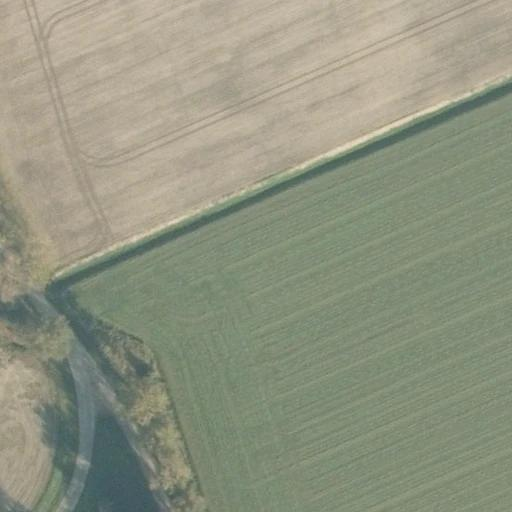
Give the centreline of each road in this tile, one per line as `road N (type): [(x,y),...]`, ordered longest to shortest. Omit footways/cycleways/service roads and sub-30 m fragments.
road 1 (tertiary): [(164,511),(108,392),(80,358)]
road 2 (tertiary): [(80,358),(87,430),(64,511)]
road 3 (tertiary): [(80,358),(0,246)]
